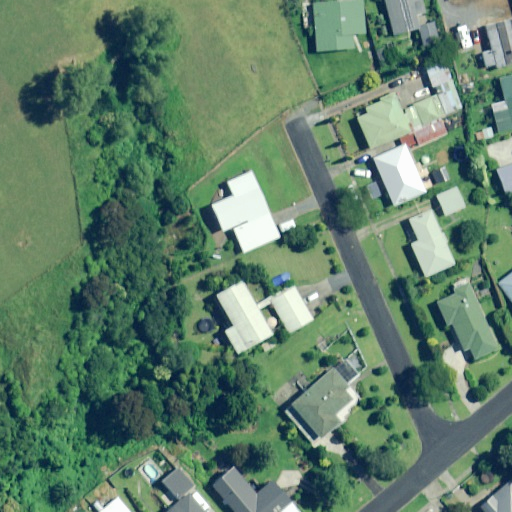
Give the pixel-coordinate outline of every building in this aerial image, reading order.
[(364,34),(361,0),(350,0),(312,3),(316,52),(353,49),(352,35),(364,34)] [(383,0),(391,35),(417,29),(420,46),(436,43),(432,23),(417,26),(411,0),(383,0)] [(511,17),(485,25),(492,50),(481,53),(486,71),(511,64),(511,17)] [(511,75),(499,80),(507,108),(492,112),(498,135),(511,130),(511,75)] [(399,137),(402,143),(407,141),(410,149),(417,146),(447,133),(441,119),(446,117),(438,96),(401,111),(394,94),(379,100),(380,102),(365,108),(367,114),(356,119),(369,149),(399,137)] [(425,192),(404,145),(373,159),(393,206),(425,192)] [(511,196),(511,164),(496,170),(506,198),(511,196)] [(278,238),(251,172),(226,183),(232,197),(210,206),(221,232),(232,228),(242,253),(278,238)] [(465,208),(456,188),(436,196),(445,216),(465,208)] [(454,265),(431,210),(408,220),(417,241),(410,245),(424,278),(454,265)] [(511,272),(497,284),(511,304),(511,272)] [(495,327),(488,329),(467,278),(450,285),(454,295),(435,302),(445,326),(451,324),(462,352),(468,350),(472,358),(474,364),(505,351),(495,327)] [(271,335),(241,281),(215,296),(232,327),(224,332),(236,354),(271,335)] [(312,320),(292,285),(268,299),(288,334),(312,320)] [(269,340),(260,346),(266,356),(275,350),(269,340)] [(360,377),(345,360),(285,412),(311,442),(305,447),(311,454),(337,431),(361,411),(344,391),(360,377)] [(256,493),(234,466),(210,486),(232,511),(297,511),(271,480),(256,493)] [(191,487),(175,468),(160,482),(177,502),(166,511),(204,511),(186,492),(191,487)] [(511,511),(511,482),(510,480),(479,508),(482,511),(511,511)] [(127,511),(116,498),(99,511),(127,511)]
